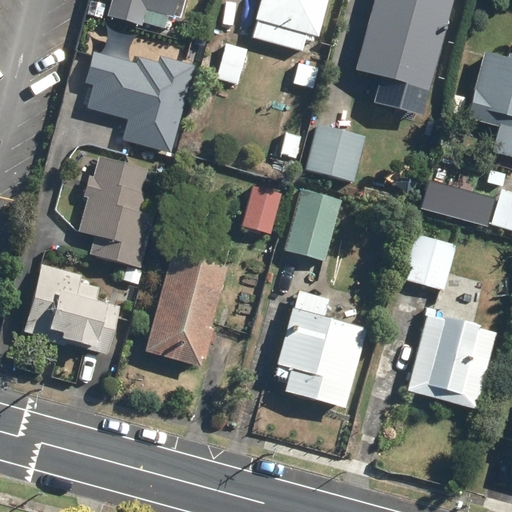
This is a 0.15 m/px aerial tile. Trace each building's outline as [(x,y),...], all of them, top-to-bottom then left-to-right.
[(112,0),(108,17),(144,27),(145,23),(166,29),(169,17),(175,18),(180,0),(112,0)] [(329,0),(262,0),(253,38),(304,51),(307,41),(315,43),(317,37),(319,38),(329,0)] [(375,0),(358,70),(383,76),(375,102),(423,115),(454,0),(375,0)] [(128,118),(123,138),(171,151),(196,56),(106,33),(86,107),(128,118)] [(251,49),(228,42),(216,80),(239,87),(251,49)] [(510,57),(486,51),(467,118),(500,127),(493,151),(511,155),(511,53),(510,57)] [(318,65),(298,61),(293,83),(314,88),(318,65)] [(356,184),(369,139),(319,125),(306,170),(356,184)] [(303,135),(286,131),(280,157),(296,161),(303,135)] [(94,237),(90,254),(143,268),(156,216),(138,212),(149,167),(98,154),(79,233),(94,237)] [(473,222),(483,178),(432,166),(422,210),(473,222)] [(275,235),(286,189),(252,181),(241,228),(275,235)] [(323,263),(341,200),(303,189),(285,252),(323,263)] [(511,228),(511,192),(499,190),(493,224),(511,228)] [(457,245),(413,233),(401,280),(444,292),(457,245)] [(173,250),(146,350),(203,365),(204,359),(206,360),(215,327),(212,327),(228,267),(203,257),(173,250)] [(83,281),(85,274),(42,263),(24,332),(108,353),(120,307),(96,300),(100,286),(83,281)] [(346,407),(368,327),(326,316),(330,300),(300,291),(296,307),(293,307),(271,387),(346,407)] [(445,319),(428,314),(408,389),(477,408),(497,333),(479,328),(480,325),(446,314),(445,319)]
